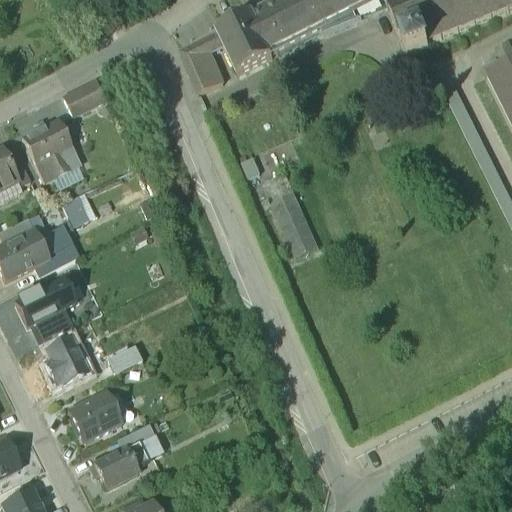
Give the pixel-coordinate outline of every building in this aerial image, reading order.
[(293,0),(290,2),(252,20),(272,60),(330,32),(383,5),(380,0),(293,0)] [(511,0),(393,0),(383,5),(389,16),(400,44),(401,43),(408,61),(430,52),(428,47),(439,43),(440,44),(442,42),(456,36),(456,37),(459,36),(459,35),(473,30),(476,29),(490,23),(490,24),(492,23),(492,22),(506,17),(507,17),(509,16),(509,15),(511,14),(511,0)] [(383,5),(330,32),(335,43),(389,16),(383,5)] [(251,19),(217,36),(217,37),(223,50),(238,79),(272,61),(272,60),(252,20),(251,19)] [(223,50),(217,37),(180,56),(185,68),(212,55),(223,50)] [(212,55),(185,68),(198,98),(225,86),(212,55)] [(511,67),(486,80),(487,81),(488,81),(511,130),(511,67)] [(94,85),(62,101),(72,121),(104,105),(94,85)] [(511,213),(454,96),(446,100),(511,232),(511,213)] [(80,169),(57,124),(21,142),(43,187),(80,169)] [(11,147),(0,152),(17,186),(20,191),(30,186),(11,147)] [(0,152),(0,194),(17,186),(0,152)] [(286,177),(262,188),(295,262),(320,251),(286,177)] [(79,199),(59,208),(71,232),(90,223),(79,199)] [(36,233),(40,241),(49,237),(40,217),(0,235),(0,246),(2,249),(19,241),(36,233)] [(19,241),(26,255),(41,248),(43,247),(40,241),(36,233),(19,241)] [(26,255),(19,241),(2,249),(0,250),(0,285),(1,288),(34,272),(35,272),(26,255)] [(26,255),(35,272),(49,265),(47,261),(41,248),(26,255)] [(34,272),(38,281),(59,270),(79,260),(73,248),(47,261),(49,265),(35,272),(34,272)] [(63,285),(13,309),(25,334),(75,309),(63,285)] [(33,335),(39,349),(72,333),(65,320),(33,335)] [(82,356),(74,341),(43,356),(48,366),(44,368),(55,392),(61,389),(62,391),(88,378),(78,358),(82,356)] [(122,376),(144,365),(136,349),(108,363),(116,379),(122,376)] [(144,365),(122,376),(129,389),(154,377),(147,364),(144,365)] [(120,428),(105,396),(66,415),(82,447),(120,428)] [(119,444),(124,455),(126,454),(134,469),(152,460),(139,434),(119,444)] [(0,482),(18,474),(4,444),(0,446),(0,482)] [(89,458),(95,469),(104,465),(124,455),(119,444),(89,458)] [(134,469),(126,454),(124,455),(104,465),(95,469),(106,493),(138,477),(134,469)] [(161,489),(172,511),(183,506),(172,484),(161,489)] [(39,511),(32,496),(2,510),(2,511),(39,511)]
